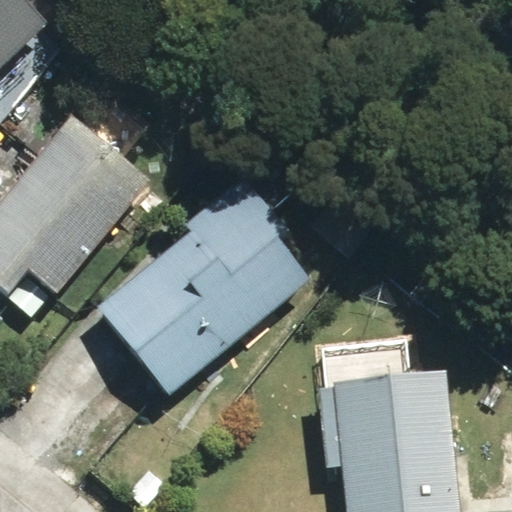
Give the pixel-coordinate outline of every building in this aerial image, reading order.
[(0,0),(0,88),(57,35),(23,0),(0,0)] [(37,279),(65,303),(160,191),(83,127),(0,227),(0,289),(16,304),(37,279)] [(107,318),(177,406),(321,290),(290,252),(301,243),(256,186),(193,237),(199,243),(107,318)] [(314,239),(351,271),(391,224),(354,194),(314,239)] [(345,394),(356,511),(469,511),(457,384),(345,394)]
